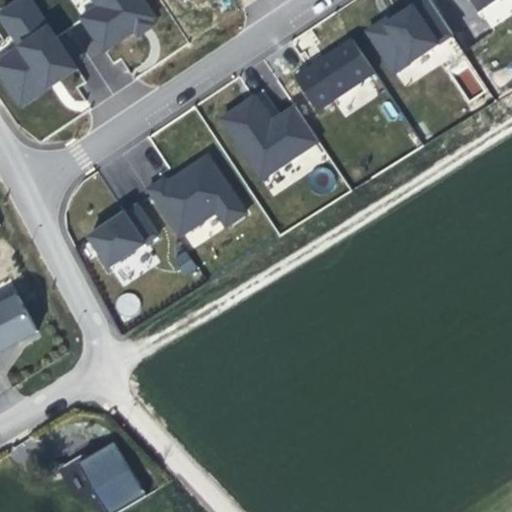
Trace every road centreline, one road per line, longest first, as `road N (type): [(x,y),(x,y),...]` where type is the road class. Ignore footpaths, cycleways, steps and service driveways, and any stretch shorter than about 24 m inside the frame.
road 1 (track): [(511,118),(104,367),(247,511)]
road 2 (residential): [(27,187),(312,0)]
road 3 (residential): [(0,430),(104,367),(27,187)]
